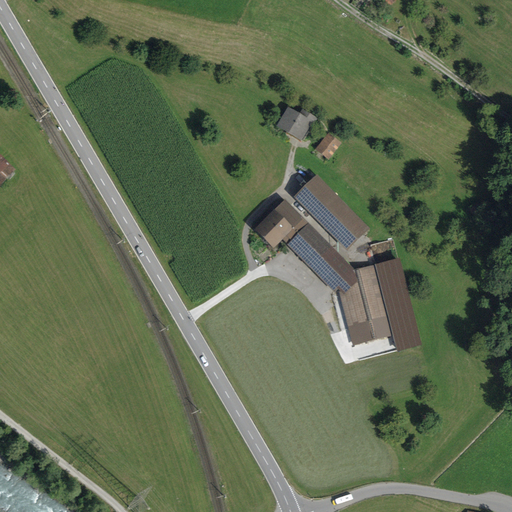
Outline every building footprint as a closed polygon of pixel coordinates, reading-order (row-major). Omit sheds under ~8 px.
[(300,114),(289,108),(276,128),(301,143),(312,124),(314,125),(317,119),(302,110),(300,114)] [(328,133),(315,150),(329,160),(342,144),(328,133)] [(16,171),(0,156),(0,186),(1,188),(16,171)] [(317,175),(294,198),(347,251),(370,229),(317,175)] [(355,270),(285,200),(283,202),(281,199),(253,227),(255,229),(254,230),(273,249),(283,239),(289,245),(288,246),(334,292),(337,289),(348,332),(398,319),(384,263),(355,270)]
